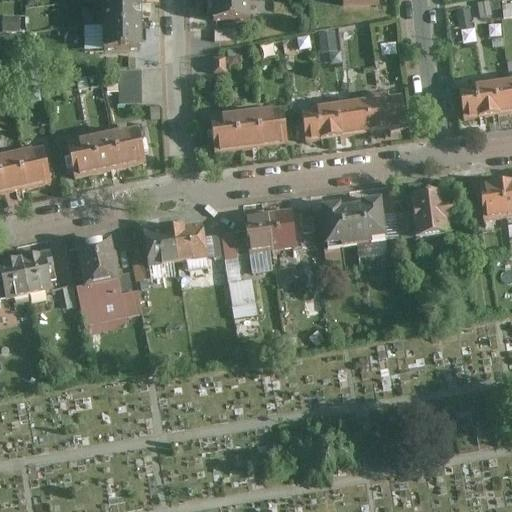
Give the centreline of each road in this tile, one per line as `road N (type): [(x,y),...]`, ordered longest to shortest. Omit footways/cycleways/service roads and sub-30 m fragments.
road 1 (residential): [(181,195),(440,160)]
road 2 (residential): [(176,0),(181,195)]
road 3 (residential): [(0,230),(181,195)]
road 4 (residential): [(440,160),(420,0)]
